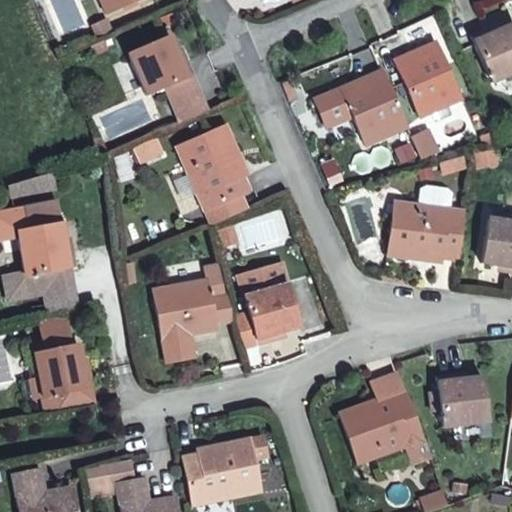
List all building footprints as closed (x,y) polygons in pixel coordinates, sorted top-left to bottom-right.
[(101,0),(107,13),(134,0),(101,0)] [(502,21),(490,26),(492,32),(504,27),(502,21)] [(492,32),(490,26),(473,33),(494,79),(511,70),(511,23),(504,27),(492,32)] [(149,93),(170,83),(174,81),(193,73),(194,72),(188,59),(182,61),(177,51),(170,35),(130,53),(149,93)] [(415,52),(396,60),(403,75),(420,112),(461,93),(436,37),(413,47),(415,52)] [(394,55),(396,60),(415,52),(413,47),(394,55)] [(183,49),(177,51),(182,61),(188,59),(183,49)] [(407,121),(384,69),(361,79),(359,75),(339,84),(340,85),(315,96),(326,122),(351,111),(365,140),(407,121)] [(170,83),(187,120),(210,110),(193,73),(174,81),(170,83)] [(185,154),(209,209),(248,192),(251,191),(241,167),(235,154),(241,151),(230,126),(183,147),(185,154)] [(246,164),(241,151),(235,154),(241,167),(246,164)] [(58,173),(43,178),(47,189),(61,184),(58,173)] [(43,178),(15,188),(19,198),(47,189),(43,178)] [(423,188),(421,201),(451,206),(453,192),(448,188),(428,185),(423,188)] [(209,209),(214,222),(224,218),(253,205),(248,192),(209,209)] [(459,257),(465,208),(451,206),(421,201),(396,198),(389,253),(419,258),(419,251),(442,254),(459,257)] [(38,231),(69,224),(65,203),(34,209),(38,231)] [(32,277),(78,268),(83,267),(80,251),(74,251),(72,237),(69,224),(38,231),(34,209),(6,215),(10,237),(24,234),(25,239),(31,274),(32,277)] [(511,216),(492,214),(485,258),(500,260),(511,261),(511,216)] [(0,219),(5,243),(25,239),(24,234),(10,237),(6,215),(0,216),(0,219)] [(77,237),(72,237),(74,251),(80,251),(77,237)] [(442,261),(442,254),(419,251),(419,258),(442,261)] [(247,294),(289,280),(283,261),(241,275),(247,294)] [(211,278),(208,279),(217,322),(240,317),(239,314),(223,263),(209,266),(211,278)] [(84,306),(85,304),(81,285),(78,268),(32,277),(31,274),(17,277),(21,299),(54,292),(57,311),(66,310),(84,306)] [(194,329),(218,324),(217,322),(208,279),(158,289),(162,310),(171,361),(200,356),(194,329)] [(303,323),(289,280),(247,294),(253,310),(239,314),(240,317),(248,345),(279,336),(277,331),(293,326),(303,323)] [(68,323),(66,310),(57,311),(39,315),(42,328),(68,323)] [(73,347),(68,323),(42,328),(47,351),(36,353),(40,378),(43,399),(91,390),(92,390),(89,374),(84,375),(82,361),(79,346),(73,347)] [(293,326),(277,331),(279,336),(295,330),(293,326)] [(454,378),(481,375),(481,369),(453,373),(454,378)] [(491,374),(481,375),(454,378),(453,373),(443,374),(449,422),(496,417),(491,374)] [(43,399),(40,378),(25,381),(28,402),(43,399)] [(91,390),(43,399),(45,410),(93,400),(91,390)] [(427,436),(411,391),(392,398),(388,400),(370,406),(368,401),(343,410),(361,460),(409,443),(427,436)] [(390,393),(368,401),(370,406),(388,400),(392,398),(390,393)] [(187,455),(195,499),(249,491),(260,489),(252,436),(223,441),(224,448),(202,452),(187,455)] [(416,461),(434,454),(427,436),(409,443),(416,461)] [(224,448),(223,441),(201,444),(202,452),(224,448)] [(137,480),(133,454),(86,464),(92,495),(121,490),(120,483),(137,480)] [(48,488),(44,472),(11,480),(18,511),(78,511),(74,490),(49,495),(48,488)] [(179,511),(178,502),(152,506),(151,499),(147,478),(137,480),(120,483),(121,490),(125,511),(179,511)] [(72,482),(48,488),(49,495),(74,490),(72,482)] [(425,494),(430,509),(450,501),(445,487),(425,494)] [(152,506),(178,502),(177,494),(151,499),(152,506)]
